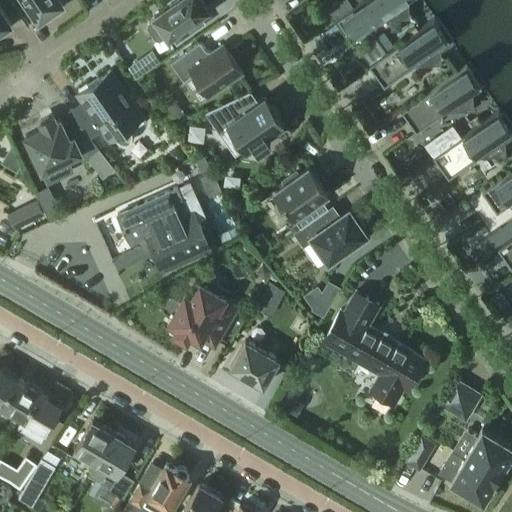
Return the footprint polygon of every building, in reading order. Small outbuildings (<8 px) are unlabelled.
[(24,0),(37,18),(38,20),(39,19),(39,18),(62,3),(63,2),(62,1),(61,0),(24,0)] [(207,8),(201,0),(175,0),(153,16),(155,18),(148,22),(147,27),(155,38),(160,39),(166,34),(168,36),(171,34),(176,42),(204,22),(204,21),(202,22),(197,16),(207,8)] [(348,0),(337,0),(328,6),(336,17),(353,6),(348,0)] [(404,2),(406,0),(361,0),(353,6),(336,17),(351,39),(385,15),(405,13),(404,2)] [(0,29),(10,22),(0,6),(0,29)] [(436,48),(446,41),(449,39),(434,17),(431,19),(368,64),(383,85),(417,61),(437,59),(436,48)] [(375,37),(358,49),(367,62),(384,51),(375,37)] [(200,41),(170,61),(183,80),(193,73),(209,95),(242,72),(222,43),(211,50),(206,49),(200,41)] [(152,48),(128,65),(136,76),(160,59),(152,48)] [(468,94),(478,87),(481,85),(466,63),(463,65),(400,109),(415,131),(450,107),(469,105),(468,94)] [(128,125),(142,116),(110,69),(77,92),(82,100),(68,109),(88,137),(100,129),(108,140),(112,137),(114,140),(117,142),(121,143),(124,143),(128,142),(130,139),(131,136),(132,132),(131,129),(128,125)] [(236,95),(206,112),(235,153),(244,146),(246,148),(254,143),(258,148),(270,140),(266,134),(283,123),(277,114),(280,112),(273,102),(270,104),(264,96),(257,101),(249,90),(236,95)] [(500,140),(510,132),(511,131),(511,128),(498,109),(495,111),(461,135),(433,155),(447,177),(482,153),(501,150),(500,140)] [(43,126),(25,134),(41,168),(48,182),(72,170),(66,157),(80,150),(73,136),(68,138),(59,118),(56,120),(53,113),(40,119),(43,126)] [(452,123),(424,143),(433,155),(461,135),(452,123)] [(86,157),(102,175),(112,167),(96,148),(86,157)] [(204,154),(195,158),(200,170),(209,166),(204,154)] [(274,189),(300,226),(327,207),(320,197),(327,192),(308,165),(297,172),(295,169),(283,178),(285,181),(274,189)] [(511,167),(481,190),(496,211),(511,200),(511,167)] [(213,170),(200,176),(209,195),(221,190),(213,170)] [(177,186),(116,213),(129,243),(147,235),(162,270),(211,248),(194,210),(189,212),(177,186)] [(37,200),(8,213),(14,226),(43,213),(37,200)] [(440,202),(428,211),(434,219),(446,210),(440,202)] [(327,207),(300,226),(293,230),(303,244),(313,237),(328,258),(345,247),(347,250),(359,242),(356,238),(365,233),(362,228),(365,226),(356,213),(353,215),(348,208),(335,218),(327,207)] [(511,218),(473,246),(481,258),(497,247),(511,236),(511,218)] [(511,236),(497,247),(511,268),(511,236)] [(185,289),(181,296),(174,292),(171,292),(168,292),(166,293),(163,294),(161,297),(160,300),(160,304),(161,308),(164,311),(170,315),(167,320),(175,325),(172,331),(186,339),(189,333),(200,339),(201,336),(214,343),(236,303),(227,298),(228,295),(198,278),(190,291),(185,289)] [(317,283),(303,294),(312,306),(310,308),(324,315),(341,287),(329,278),(322,290),(317,283)] [(272,282),(263,297),(274,303),(283,288),(272,282)] [(323,339),(380,372),(371,388),(393,401),(402,385),(406,387),(411,379),(415,382),(422,369),(418,367),(423,357),(366,324),(378,303),(356,290),(344,311),(340,309),(323,339)] [(278,358),(245,339),(230,364),(263,383),(278,358)] [(0,403),(16,376),(0,366),(0,403)] [(16,376),(0,403),(0,405),(22,418),(39,389),(16,376)] [(465,417),(479,393),(455,378),(440,402),(465,417)] [(39,389),(22,418),(45,431),(62,403),(39,389)] [(95,462),(113,431),(92,419),(71,454),(80,459),(82,454),(95,462)] [(466,452),(498,472),(507,458),(509,460),(511,459),(511,443),(482,426),(466,452)] [(112,478),(106,488),(114,493),(108,502),(117,507),(134,478),(118,469),(133,443),(113,431),(95,462),(88,474),(89,474),(97,479),(103,477),(105,474),(112,478)] [(418,466),(433,442),(420,434),(406,458),(418,466)] [(491,484),(498,472),(466,452),(450,479),(482,499),(485,495),(488,497),(491,496),(495,490),(494,486),(491,484)] [(25,455),(8,479),(20,487),(36,463),(25,455)] [(41,456),(18,496),(32,505),(55,464),(41,456)] [(150,487),(139,481),(121,511),(143,511),(148,504),(161,511),(166,511),(189,475),(186,473),(187,471),(186,467),(183,465),(181,464),(175,466),(165,461),(150,487)] [(221,511),(229,500),(220,495),(221,493),(199,481),(182,510),(180,511),(221,511)] [(233,511),(253,511),(239,503),(233,511)]
